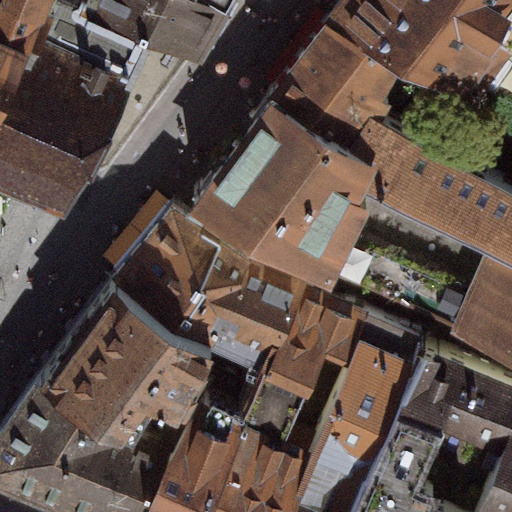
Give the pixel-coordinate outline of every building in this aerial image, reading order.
[(150,40),(158,25),(102,0),(38,0),(0,81),(0,155),(74,189),(77,182),(81,175),(110,164),(182,67),(150,40)] [(0,0),(0,81),(38,0),(0,0)] [(199,47),(224,0),(102,0),(158,25),(199,47)] [(511,0),(343,0),(338,7),(348,11),(347,16),(400,41),(476,79),(511,26),(511,0)] [(348,11),(338,7),(279,82),(375,145),(363,170),(511,238),(511,178),(381,104),(390,91),(378,79),(400,41),(347,16),(348,11)] [(511,26),(476,79),(511,93),(511,26)] [(375,145),(279,82),(198,188),(323,256),(363,170),(375,145)] [(472,321),(511,238),(363,170),(323,256),(472,321)] [(249,250),(176,198),(119,261),(217,325),(263,351),(302,274),(249,250)] [(511,238),(472,321),(511,337),(511,238)] [(217,325),(119,261),(86,308),(186,372),(217,325)] [(329,293),(302,274),(263,351),(250,378),(237,409),(269,420),(274,406),(280,406),(329,293)] [(368,307),(340,295),(300,391),(330,404),(365,328),(360,326),(368,307)] [(420,328),(368,307),(360,326),(365,328),(330,404),(315,437),(343,449),(324,493),(346,502),(393,386),(420,328)] [(186,372),(86,308),(46,366),(185,421),(204,382),(186,372)] [(429,327),(422,323),(420,328),(393,386),(426,399),(481,423),(511,435),(511,432),(511,372),(425,336),(429,327)] [(139,511),(185,421),(46,366),(0,431),(0,460),(123,511),(139,511)] [(139,511),(198,511),(237,409),(250,378),(221,367),(218,373),(209,366),(204,382),(185,421),(139,511)] [(341,511),(457,511),(462,500),(481,507),(483,502),(453,489),(396,467),(426,399),(393,386),(346,502),(341,511)] [(198,511),(282,511),(295,481),(315,437),(269,420),(237,409),(198,511)] [(511,435),(481,423),(453,489),(483,502),(511,435)] [(511,511),(511,432),(511,435),(483,502),(481,507),(491,511),(511,511)] [(282,511),(341,511),(346,502),(324,493),(295,481),(282,511)]
